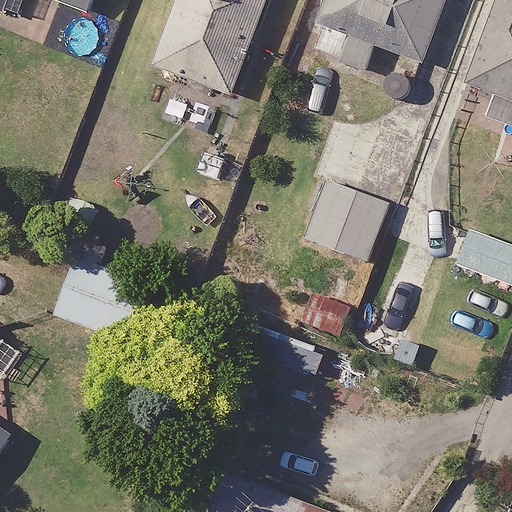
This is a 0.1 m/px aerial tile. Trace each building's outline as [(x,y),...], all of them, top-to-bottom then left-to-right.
[(0,0),(0,9),(18,15),(23,0),(55,0),(88,11),(91,0),(0,0)] [(175,0),(152,64),(229,93),(263,0),(175,0)] [(442,0),(324,0),(307,47),(365,68),(374,43),(421,60),(442,0)] [(511,0),(494,0),(464,83),(498,95),(493,109),(511,115),(511,0)] [(388,204),(330,183),(309,238),(368,260),(388,204)] [(511,242),(471,228),(458,262),(511,281),(511,242)] [(145,269),(79,248),(57,316),(123,337),(145,269)] [(427,276),(394,263),(376,309),(409,322),(427,276)] [(319,379),(322,371),(260,347),(233,415),(297,439),(309,408),(317,415),(335,392),(319,379)] [(0,448),(11,433),(0,425),(0,448)] [(328,511),(230,475),(216,511),(328,511)]
